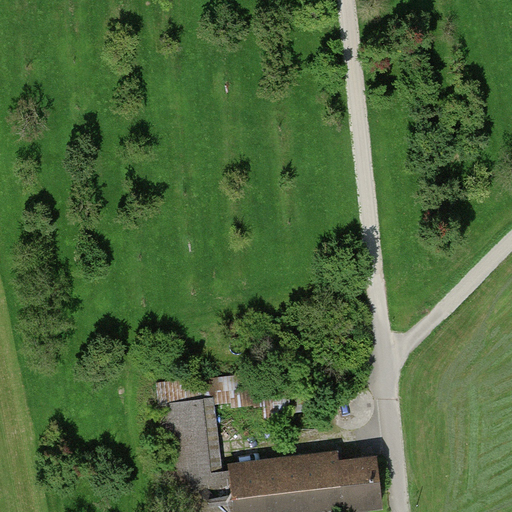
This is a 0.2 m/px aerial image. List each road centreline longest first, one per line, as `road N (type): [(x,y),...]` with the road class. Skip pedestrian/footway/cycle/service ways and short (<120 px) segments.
road 1 (track): [(511,244),(387,365),(347,0)]
road 2 (unclassified): [(402,511),(387,365)]
